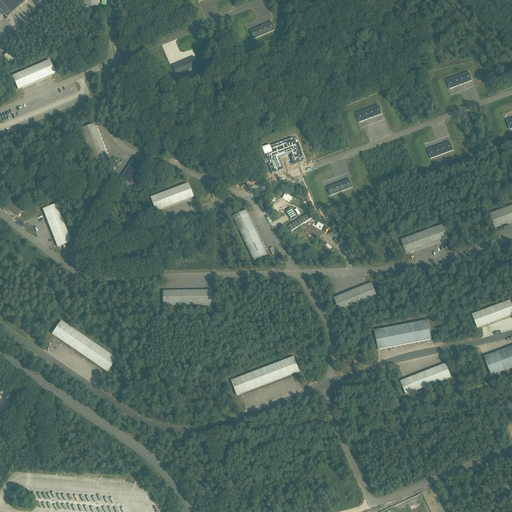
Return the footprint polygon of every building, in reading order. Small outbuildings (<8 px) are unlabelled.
[(0,0),(0,18),(1,17),(3,16),(6,19),(7,19),(28,0),(0,0)] [(98,8),(98,0),(83,0),(83,8),(98,8)] [(250,31),(254,40),(275,31),(272,22),(250,31)] [(9,52),(1,59),(8,66),(16,59),(9,52)] [(194,57),(172,66),(176,76),(198,67),(194,57)] [(18,90),(55,74),(49,60),(12,76),(18,90)] [(446,81),(450,90),(472,81),(469,72),(446,81)] [(378,106),(356,114),(360,123),(382,115),(378,106)] [(109,162),(94,124),(80,130),(95,168),(109,162)] [(294,139),(294,138),(270,147),(270,146),(263,148),(262,147),(258,148),(259,152),(260,151),(265,164),(268,163),(272,174),(284,170),(280,160),(279,158),(292,153),(293,158),(291,158),(294,165),(303,162),(302,161),(305,160),(297,139),(294,139)] [(450,142),(435,148),(428,150),(431,159),(453,151),(450,142)] [(122,178),(131,184),(142,166),(133,160),(122,178)] [(327,188),(330,197),(353,189),(349,179),(327,188)] [(156,212),(194,197),(189,183),(150,198),(156,212)] [(17,217),(23,209),(10,199),(4,206),(17,217)] [(56,204),(42,209),(57,247),(65,244),(71,242),(56,204)] [(511,221),(511,206),(489,214),(494,228),(498,226),(511,221)] [(233,217),(246,244),(254,261),(267,255),(247,211),(233,217)] [(406,254),(444,240),(447,239),(443,225),(401,240),(405,253),(406,253),(406,254)] [(499,249),(501,254),(509,251),(508,246),(499,249)] [(371,283),(337,297),(334,298),(334,300),(335,300),(339,312),(377,297),(371,283)] [(212,306),(212,290),(163,291),(163,306),(212,306)] [(477,328),(511,316),(511,315),(511,306),(510,301),(472,315),(477,327),(476,327),(477,328)] [(61,321),(52,335),(107,373),(117,359),(61,321)] [(374,331),(378,350),(431,340),(428,321),(374,331)] [(511,368),(511,347),(484,358),(491,376),(511,368)] [(294,359),(232,382),(237,395),(236,395),(237,395),(237,396),(299,372),(294,359)] [(401,382),(404,391),(405,394),(405,395),(406,394),(406,395),(451,378),(445,364),(404,380),(401,382)]
